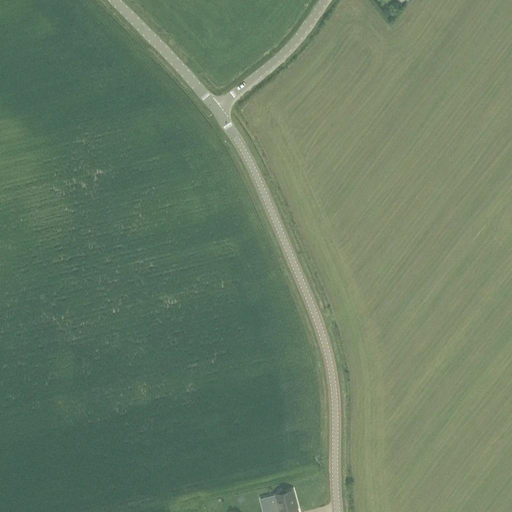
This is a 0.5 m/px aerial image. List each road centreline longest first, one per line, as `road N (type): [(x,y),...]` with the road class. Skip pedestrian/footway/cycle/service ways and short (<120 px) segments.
road 1 (tertiary): [(341,511),(329,344),(223,109)]
road 2 (unclassified): [(223,109),(290,54),(330,0)]
road 3 (tertiary): [(223,109),(116,0)]
